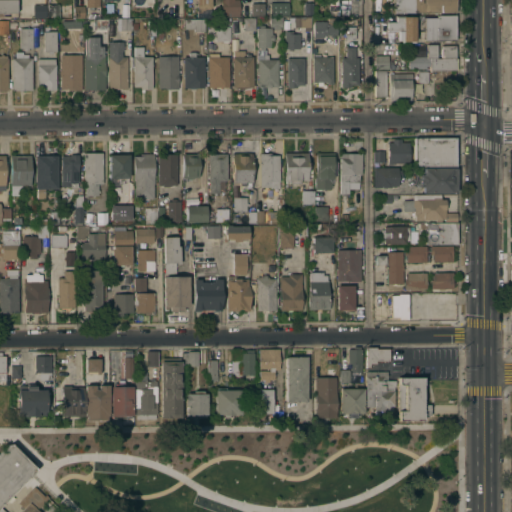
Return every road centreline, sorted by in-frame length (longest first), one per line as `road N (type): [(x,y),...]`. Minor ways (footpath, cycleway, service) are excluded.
road 1 (residential): [(0,125),(459,121),(511,135)]
road 2 (residential): [(0,336),(484,334)]
road 3 (primary): [(485,511),(483,177)]
